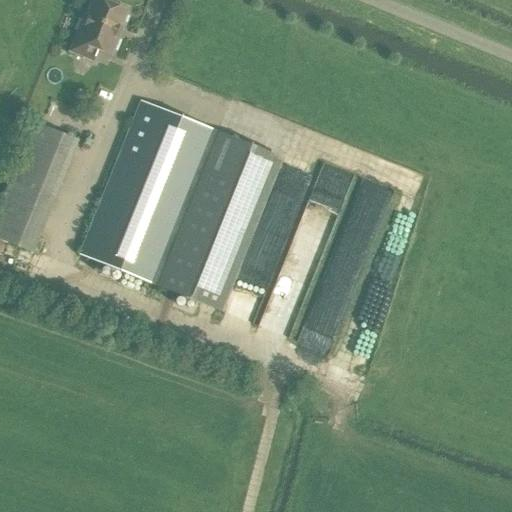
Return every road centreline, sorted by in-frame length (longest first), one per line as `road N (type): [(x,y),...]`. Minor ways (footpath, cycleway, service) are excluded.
road 1 (track): [(336,432),(344,383),(284,365),(247,511)]
road 2 (track): [(284,365),(48,273)]
road 3 (unclassified): [(376,0),(511,54)]
